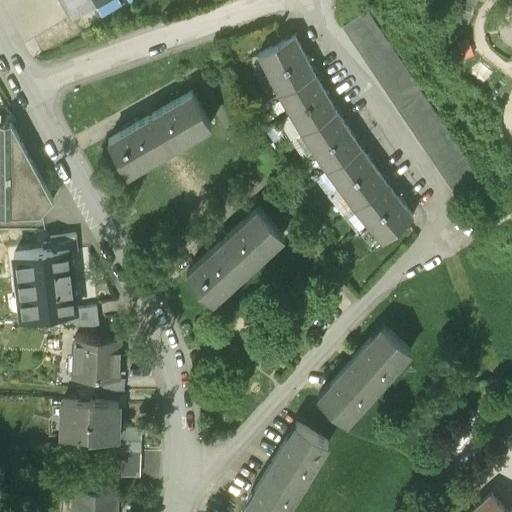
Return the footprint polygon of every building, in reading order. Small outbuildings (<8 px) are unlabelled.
[(64,0),(73,16),(101,0),(64,0)] [(344,22),(399,105),(422,90),(367,8),(344,22)] [(304,51),(294,31),(258,49),(269,69),(304,51)] [(314,70),(304,51),(269,69),(280,89),(314,70)] [(325,89),(314,70),(280,89),(291,109),(325,89)] [(336,107),(325,89),(291,109),(303,128),(336,107)] [(210,123),(192,90),(107,136),(126,169),(210,123)] [(422,90),(399,105),(462,199),(484,184),(422,90)] [(0,118),(5,114),(9,118),(11,118),(13,123),(16,122),(0,92),(0,118)] [(348,125),(336,107),(303,128),(315,147),(348,125)] [(0,118),(0,210),(40,210),(53,197),(13,123),(11,118),(9,118),(5,114),(0,118)] [(360,143),(348,125),(315,147),(327,165),(360,143)] [(372,161),(360,143),(327,165),(340,184),(372,161)] [(385,178),(372,161),(340,184),(353,202),(385,178)] [(398,195),(385,178),(353,202),(368,220),(398,195)] [(412,212),(398,195),(368,220),(382,237),(412,212)] [(282,233),(256,205),(185,269),(211,298),(282,233)] [(69,245),(69,247),(77,246),(75,230),(50,233),(52,241),(52,246),(69,245)] [(46,247),(21,250),(23,274),(30,273),(32,288),(25,289),(28,311),(66,307),(66,312),(75,312),(74,306),(75,306),(75,304),(69,247),(69,245),(52,246),(52,241),(45,241),(46,247)] [(75,312),(76,322),(99,323),(97,302),(75,304),(75,306),(74,306),(75,312)] [(411,347),(382,322),(318,393),(346,419),(411,347)] [(120,336),(75,334),(73,374),(102,375),(118,376),(119,372),(120,336)] [(124,387),(125,372),(119,372),(118,376),(102,375),(102,387),(124,387)] [(91,399),(62,398),(61,436),(89,436),(91,399)] [(91,399),(89,436),(116,437),(117,437),(118,424),(118,400),(91,399)] [(283,511),(329,441),(294,418),(244,498),(269,511),(283,511)] [(117,437),(141,438),(141,425),(118,424),(117,437)] [(141,438),(117,437),(116,437),(115,449),(140,451),(141,438)] [(140,451),(115,449),(114,473),(138,475),(140,451)] [(511,511),(511,500),(509,504),(489,481),(465,502),(472,510),(473,511),(511,511)] [(115,511),(116,486),(64,485),(63,511),(115,511)] [(269,511),(244,498),(239,511),(269,511)]
